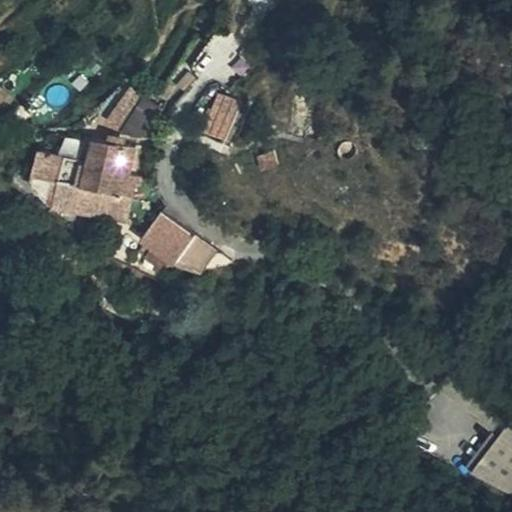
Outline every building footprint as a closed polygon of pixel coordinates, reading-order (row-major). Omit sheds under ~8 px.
[(74,0),(54,0),(43,13),(55,24),(74,0)] [(122,162),(144,128),(128,116),(104,153),(119,165),(122,162)] [(224,131),(243,132),(217,120),(213,129),(224,131)] [(161,140),(144,128),(122,162),(143,166),(161,140)] [(244,132),(243,132),(224,131),(213,129),(201,157),(225,170),(244,132)] [(78,163),(72,188),(85,191),(92,167),(78,163)] [(85,191),(72,188),(31,175),(23,210),(48,231),(135,253),(151,204),(140,200),(144,183),(92,167),(85,191)] [(137,265),(171,294),(198,302),(213,282),(194,266),(191,268),(159,239),(137,265)] [(38,325),(10,308),(0,324),(0,329),(26,345),(38,325)] [(475,473),(511,494),(511,461),(491,450),(475,473)] [(511,510),(511,507),(511,494),(475,473),(468,485),(511,510)]
